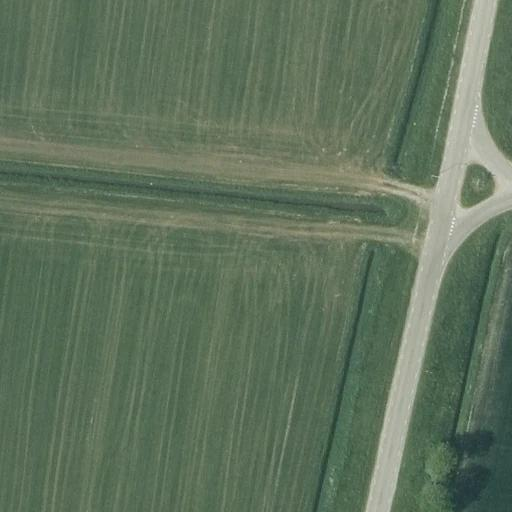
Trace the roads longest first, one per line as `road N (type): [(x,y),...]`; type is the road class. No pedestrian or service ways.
road 1 (secondary): [(378,511),(436,247)]
road 2 (secondary): [(436,247),(463,109)]
